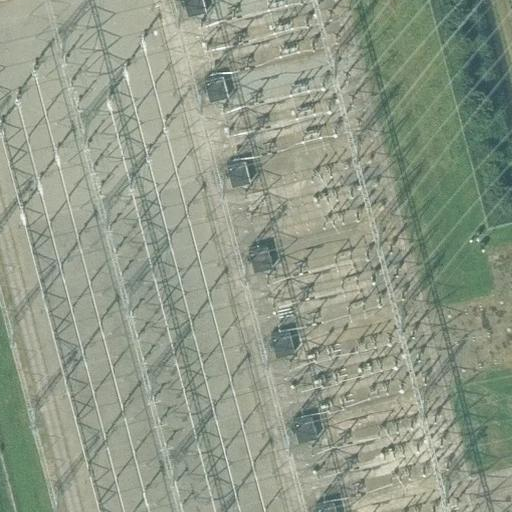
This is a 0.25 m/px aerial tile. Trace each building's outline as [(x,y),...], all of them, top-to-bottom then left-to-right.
[(203,0),(183,0),(188,17),(207,12),(203,0)] [(223,75),(204,80),(210,101),(229,96),(223,75)] [(245,160),(227,165),(232,187),(251,182),(245,160)] [(268,246),(249,250),(254,272),(273,267),(268,246)] [(290,331),(271,336),(277,357),(295,352),(290,331)] [(312,415),(293,420),(299,442),(317,437),(312,415)] [(336,511),(334,501),(315,506),(316,511),(336,511)]
